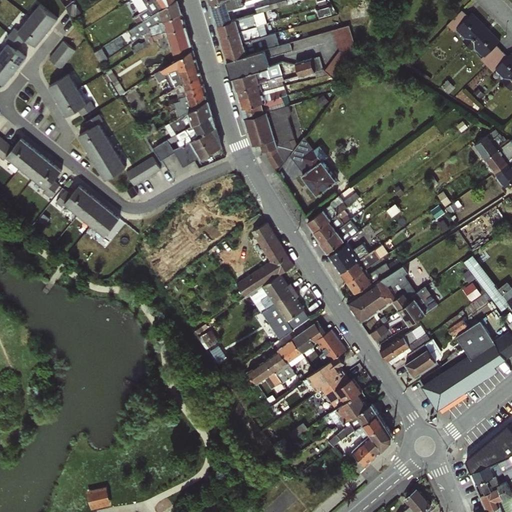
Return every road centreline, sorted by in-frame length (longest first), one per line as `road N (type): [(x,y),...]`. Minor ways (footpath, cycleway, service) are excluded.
road 1 (tertiary): [(425,446),(245,157)]
road 2 (residential): [(245,157),(149,208),(123,207),(0,107)]
road 3 (tertiary): [(245,157),(191,0)]
